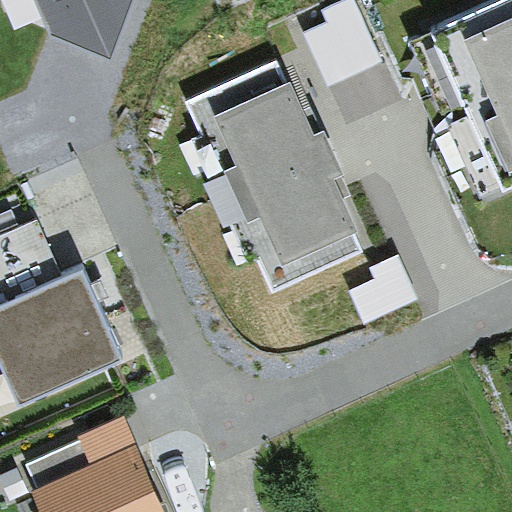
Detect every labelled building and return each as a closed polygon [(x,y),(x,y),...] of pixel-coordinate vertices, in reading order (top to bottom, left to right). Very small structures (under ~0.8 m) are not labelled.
[(134,0),(40,0),(51,24),(116,49),(134,0)] [(385,58),(359,0),(332,0),(322,5),(326,15),(303,25),(329,83),(385,58)] [(511,177),(511,0),(469,0),(430,18),(504,181),(511,177)] [(284,72),(276,55),(186,96),(201,127),(191,131),(250,259),(260,255),(274,285),(372,241),(337,165),(345,161),(325,117),(315,122),(291,69),(284,72)] [(127,344),(86,252),(63,262),(39,210),(0,227),(0,350),(19,392),(127,344)] [(355,275),(369,310),(419,291),(405,256),(355,275)] [(78,429),(81,436),(89,455),(137,434),(126,408),(78,429)] [(172,511),(137,434),(89,455),(81,436),(28,459),(38,481),(34,483),(46,511),(172,511)]
